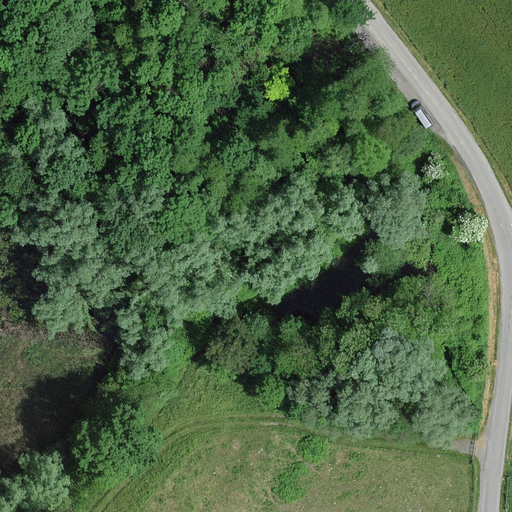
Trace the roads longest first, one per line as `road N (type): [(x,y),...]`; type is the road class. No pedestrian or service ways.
road 1 (residential): [(356,0),(469,149),(506,236),(510,331),(486,511)]
road 2 (track): [(93,511),(219,325),(455,130)]
